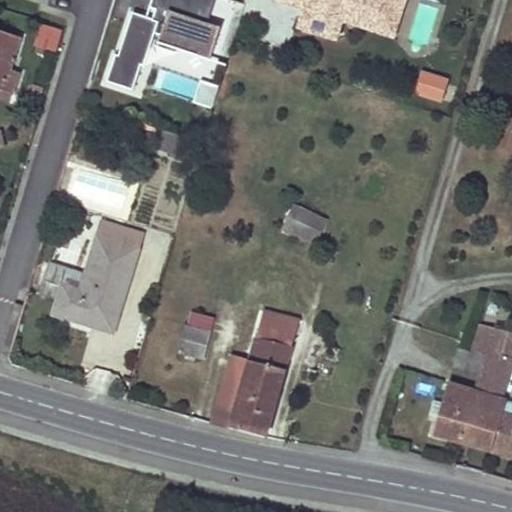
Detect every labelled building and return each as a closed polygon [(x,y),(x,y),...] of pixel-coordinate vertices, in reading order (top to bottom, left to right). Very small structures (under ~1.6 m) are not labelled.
[(209,60),(219,30),(206,26),(197,23),(203,0),(151,0),(148,8),(155,10),(152,20),(132,13),(117,56),(115,55),(106,82),(132,91),(144,55),(147,55),(157,23),(163,25),(157,43),(209,60)] [(214,0),(203,0),(197,23),(206,26),(214,0)] [(400,12),(403,0),(280,0),(306,8),(312,10),(306,29),(335,38),(341,20),(374,30),(382,6),(400,12)] [(400,12),(382,6),(374,30),(392,36),(400,12)] [(312,10),(306,8),(300,27),(306,29),(312,10)] [(38,25),(32,47),(55,54),(61,32),(38,25)] [(20,40),(0,33),(0,90),(21,98),(28,77),(10,72),(20,40)] [(199,92),(198,111),(214,112),(215,83),(197,82),(197,76),(161,74),(160,90),(199,92)] [(440,100),(446,83),(422,75),(417,92),(440,100)] [(183,158),(188,140),(163,132),(157,150),(183,158)] [(282,230),(316,246),(327,221),(294,206),(282,230)] [(63,288),(45,282),(41,295),(59,301),(55,315),(93,326),(95,318),(114,324),(142,236),(104,225),(87,275),(80,293),(63,288)] [(87,275),(51,264),(45,282),(63,288),(80,293),(87,275)] [(265,438),(284,371),(298,321),(277,316),(283,295),(269,290),(259,327),(250,362),(232,358),(217,407),(235,412),(230,429),(265,438)] [(194,313),(190,327),(211,333),(214,318),(194,313)] [(95,318),(93,326),(112,332),(114,324),(95,318)] [(185,326),(178,353),(203,360),(211,333),(190,327),(185,326)] [(494,330),(487,351),(501,356),(508,333),(494,330)] [(485,359),(458,351),(452,369),(480,378),(485,359)] [(480,378),(476,392),(500,400),(511,360),(511,358),(501,356),(487,351),(485,359),(480,378)] [(476,392),(449,384),(443,404),(440,413),(434,435),(462,443),(492,452),(511,457),(511,417),(502,415),(506,401),(500,400),(476,392)] [(443,404),(435,402),(433,411),(440,413),(443,404)] [(235,412),(217,407),(212,424),(230,429),(235,412)]
